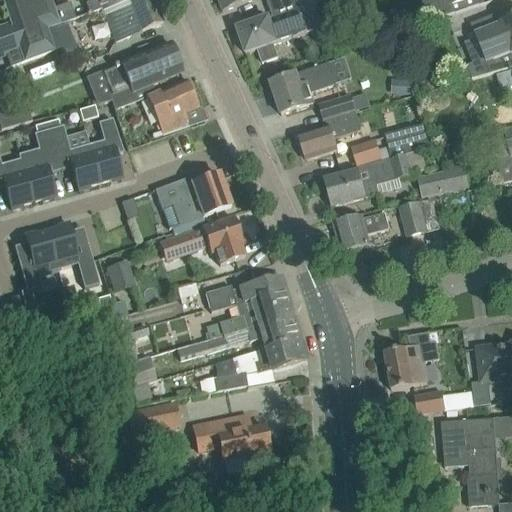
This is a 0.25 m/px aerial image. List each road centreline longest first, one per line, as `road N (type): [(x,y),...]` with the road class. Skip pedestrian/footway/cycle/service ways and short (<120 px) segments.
road 1 (residential): [(250,146),(0,230)]
road 2 (residential): [(319,325),(432,296),(511,261)]
road 3 (tertiary): [(319,325),(250,146)]
road 4 (tertiary): [(345,511),(319,325)]
road 5 (tertiary): [(250,146),(193,0)]
road 6 (unknown): [(328,366),(177,394)]
